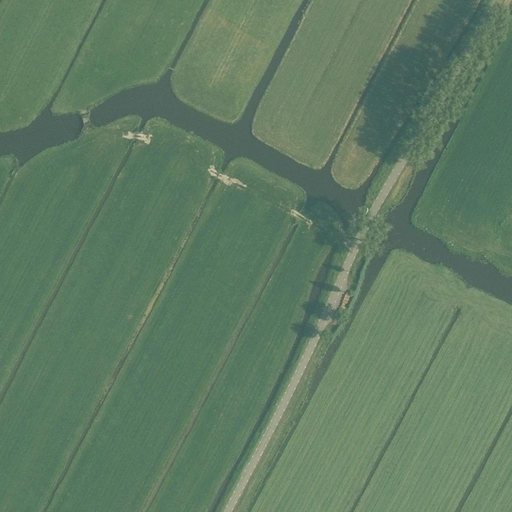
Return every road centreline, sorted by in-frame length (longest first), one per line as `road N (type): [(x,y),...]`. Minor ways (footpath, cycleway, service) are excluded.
road 1 (unclassified): [(228,511),(365,229),(500,0)]
road 2 (track): [(125,137),(153,137),(357,247)]
